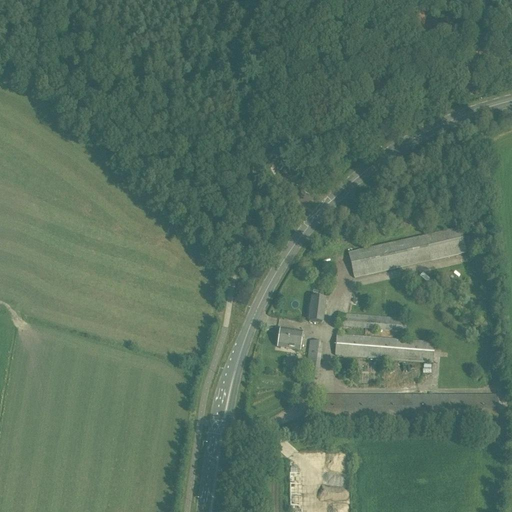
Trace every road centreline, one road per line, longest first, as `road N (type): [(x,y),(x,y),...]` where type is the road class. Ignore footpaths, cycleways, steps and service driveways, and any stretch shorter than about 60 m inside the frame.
road 1 (unclassified): [(318,214),(281,174),(270,145),(290,0)]
road 2 (primary): [(318,214),(407,142),(511,100)]
road 3 (primary): [(241,348),(219,398),(201,511)]
road 4 (primary): [(215,511),(241,348)]
road 5 (primary): [(241,348),(271,280),(318,214)]
